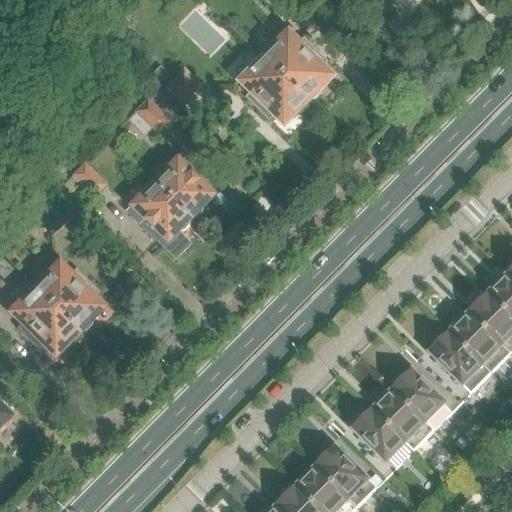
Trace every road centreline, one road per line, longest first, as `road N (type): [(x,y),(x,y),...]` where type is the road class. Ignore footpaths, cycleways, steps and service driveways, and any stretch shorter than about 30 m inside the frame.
road 1 (residential): [(34,511),(511,28)]
road 2 (primary): [(511,79),(82,511)]
road 3 (primary): [(120,511),(511,116)]
road 4 (residential): [(177,511),(511,176)]
